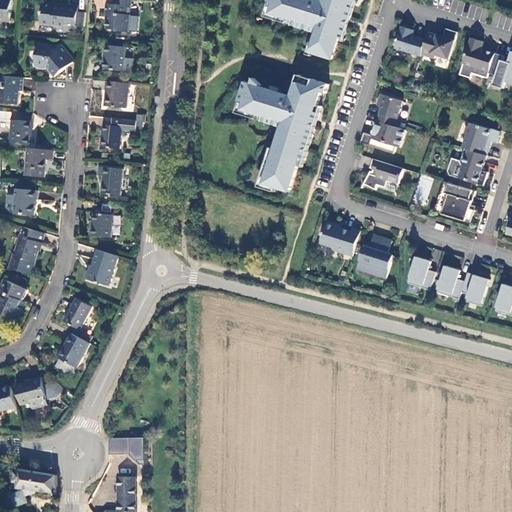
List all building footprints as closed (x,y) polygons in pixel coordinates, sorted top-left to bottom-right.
[(0,0),(0,19),(11,21),(13,0),(2,0),(0,0)] [(324,0),(324,1),(319,0),(269,0),(269,2),(275,4),(271,14),(294,21),(292,25),(318,33),(315,43),(312,52),(312,53),(334,60),(341,38),(344,39),(356,0),(324,0)] [(275,4),(269,2),(265,17),(286,24),(286,23),(292,25),(294,21),(271,14),(275,4)] [(76,34),(76,26),(78,12),(78,6),(61,4),(61,5),(44,3),(41,24),(58,26),(58,32),(76,34)] [(131,6),(107,3),(106,12),(108,12),(107,28),(117,29),(117,30),(129,31),(131,6)] [(76,26),(84,28),(86,13),(78,12),(76,26)] [(403,27),(396,48),(423,56),(423,55),(428,40),(414,35),(415,30),(403,27)] [(428,40),(423,55),(436,59),(437,55),(450,59),(459,33),(447,29),(444,37),(444,38),(439,36),(439,35),(430,33),(428,40)] [(489,78),(490,74),(497,53),(483,49),(485,42),(473,38),(461,75),(472,78),(474,74),(489,78)] [(56,77),(74,61),(61,45),(59,46),(38,44),(36,66),(36,67),(38,69),(39,68),(46,69),(48,67),(56,77)] [(133,71),(135,58),(126,58),(127,46),(107,45),(106,54),(107,54),(106,69),(133,71)] [(506,56),(497,53),(490,74),(498,76),(495,86),(505,89),(507,82),(511,83),(511,55),(510,63),(504,61),(506,56)] [(23,91),(24,78),(16,77),(0,75),(0,88),(1,88),(0,95),(0,102),(19,105),(20,91),(23,91)] [(313,87),(315,80),(300,75),(298,82),(313,87)] [(262,85),(256,79),(254,84),(247,82),(241,101),(247,103),(244,110),(265,117),(264,121),(284,127),(277,150),(266,184),(278,188),(292,192),(300,166),(302,159),(306,160),(317,126),(313,125),(319,106),(324,92),(327,93),(330,84),(315,80),(313,87),(298,82),(294,97),(262,87),(262,85)] [(127,108),(129,83),(108,81),(107,89),(108,89),(106,106),(127,108)] [(404,101),(382,94),(378,105),(383,107),(379,121),(396,127),(404,101)] [(257,119),(264,121),(265,117),(244,110),(247,103),(241,101),(237,113),(257,119)] [(313,125),(317,126),(323,107),(319,106),(313,125)] [(32,130),(34,113),(14,111),(14,112),(6,112),(6,118),(13,119),(11,144),(30,145),(31,130),(32,130)] [(123,130),(136,131),(137,120),(106,117),(105,125),(104,125),(102,147),(121,149),(123,130)] [(407,130),(396,127),(379,121),(374,135),(365,133),(362,142),(371,145),(371,146),(395,154),(398,146),(401,148),(407,130)] [(466,148),(488,156),(491,147),(487,145),(489,140),(497,143),(501,132),(492,129),(492,130),(472,123),(471,126),(468,127),(466,134),(467,137),(464,148),(466,148)] [(54,159),(54,150),(30,148),(27,175),(45,177),(47,158),(54,159)] [(277,193),(278,188),(266,184),(277,150),(272,148),(260,187),(277,193)] [(488,156),(466,148),(462,161),(453,158),(449,171),(451,175),(485,186),(489,172),(484,171),(488,156)] [(366,184),(377,190),(379,185),(387,188),(390,180),(401,184),(405,169),(375,159),(372,168),(375,169),(374,172),(372,171),(366,184)] [(123,169),(100,167),(100,175),(103,175),(102,193),(121,195),(123,169)] [(415,203),(425,206),(433,177),(423,174),(415,203)] [(448,193),(441,213),(472,223),(477,207),(472,206),(473,203),(477,191),(446,182),(443,192),(448,193)] [(39,191),(18,189),(15,213),(36,215),(37,200),(38,200),(39,191)] [(112,237),(115,204),(96,203),(94,226),(92,226),(91,235),(112,237)] [(354,256),(362,231),(354,229),(353,231),(337,226),(336,224),(331,222),(328,223),(322,244),(333,247),(335,251),(354,256)] [(42,242),(45,233),(23,226),(20,236),(23,237),(18,254),(15,253),(12,264),(33,270),(41,245),(42,242)] [(388,278),(395,254),(390,252),(393,241),(375,235),(372,245),(371,247),(366,245),(358,269),(388,278)] [(111,285),(119,256),(99,249),(90,279),(111,285)] [(432,261),(418,257),(409,284),(431,291),(437,272),(430,270),(432,261)] [(33,270),(12,264),(10,270),(21,271),(32,274),(33,270)] [(459,279),(462,270),(447,266),(439,292),(460,300),(463,293),(466,282),(459,279)] [(491,280),(469,273),(466,282),(463,293),(470,295),(468,302),(483,307),(491,280)] [(31,290),(8,280),(4,290),(3,293),(6,294),(2,304),(5,305),(2,313),(0,312),(0,313),(20,322),(26,309),(24,308),(31,290)] [(511,286),(505,285),(497,311),(511,315),(511,286)] [(94,306),(78,298),(66,321),(82,329),(94,306)] [(79,368),(92,343),(73,333),(61,357),(62,358),(58,366),(65,370),(65,375),(76,374),(76,368),(77,367),(79,368)] [(43,377),(33,381),(33,382),(29,383),(19,386),(24,405),(34,402),(36,409),(50,405),(49,401),(48,399),(49,398),(45,386),(43,377)] [(55,380),(45,386),(49,398),(48,399),(49,401),(59,398),(63,393),(65,394),(67,392),(55,380)] [(17,412),(20,411),(12,385),(4,387),(4,389),(0,390),(0,410),(15,406),(17,412)] [(141,463),(147,463),(147,437),(111,437),(112,453),(133,452),(141,463)] [(57,494),(57,473),(19,468),(19,471),(13,470),(12,483),(19,483),(18,488),(24,488),(24,490),(11,494),(15,507),(28,503),(26,496),(35,494),(35,491),(57,494)] [(137,511),(137,476),(119,476),(120,510),(109,510),(106,511),(137,511)]
